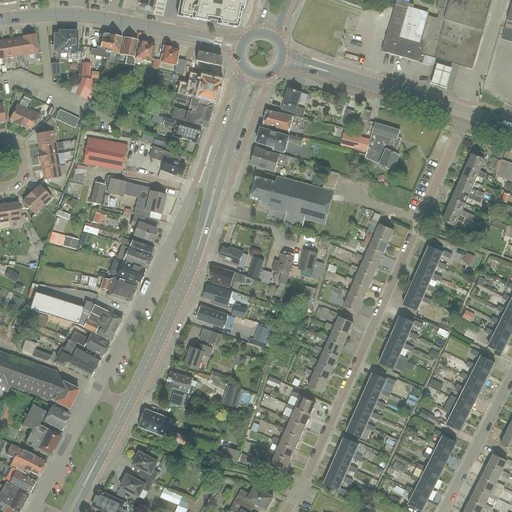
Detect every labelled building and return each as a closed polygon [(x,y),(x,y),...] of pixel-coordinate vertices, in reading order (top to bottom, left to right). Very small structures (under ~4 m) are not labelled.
[(154,10),(155,0),(138,0),(137,4),(141,4),(140,8),(145,10),(148,11),(149,11),(152,10),(153,10),(154,10)] [(180,0),(177,16),(208,22),(209,20),(217,21),(217,24),(232,27),(233,22),(239,23),(241,9),(243,10),(245,0),(221,0),(220,8),(211,7),(212,0),(211,0),(180,0)] [(473,69),(492,0),(439,0),(437,7),(436,10),(440,11),(438,19),(426,16),(419,43),(400,38),(407,11),(411,12),(413,5),(397,0),(392,18),(393,18),(384,48),(383,48),(382,51),(429,65),(433,63),(435,55),(469,65),(468,67),(473,69)] [(511,3),(502,39),(511,41),(511,3)] [(61,53),(68,53),(69,32),(61,32),(60,32),(58,32),(56,32),(56,36),(55,36),(55,50),(56,59),(61,59),(61,53)] [(69,32),(68,53),(68,60),(73,60),(73,62),(80,62),(80,52),(76,52),(76,50),(77,50),(77,45),(76,44),(76,32),(69,32)] [(91,55),(104,57),(104,56),(106,57),(110,42),(112,43),(114,36),(105,34),(103,35),(101,47),(98,47),(97,50),(92,49),(91,55)] [(24,36),(24,37),(27,55),(28,54),(35,53),(36,59),(40,59),(39,53),(38,53),(35,35),(24,36)] [(115,36),(114,36),(112,43),(110,42),(106,57),(104,56),(104,57),(110,59),(110,54),(109,53),(109,52),(118,53),(122,38),(121,37),(119,36),(117,35),(115,36)] [(15,57),(17,56),(24,55),(25,61),(29,60),(28,54),(27,55),(24,37),(12,39),(15,57)] [(124,38),(121,55),(127,56),(126,58),(128,58),(133,60),(137,41),(131,39),(130,38),(127,37),(126,38),(124,38)] [(12,39),(1,41),(4,58),(6,58),(13,57),(14,63),(18,62),(17,56),(15,57),(12,39)] [(141,58),(151,60),(154,45),(148,43),(147,43),(146,41),(142,40),(141,41),(140,41),(136,60),(135,63),(140,64),(141,58)] [(163,46),(160,62),(176,66),(174,71),(183,73),(186,61),(177,59),(179,50),(172,49),(172,48),(171,48),(170,46),(166,45),(165,46),(163,46)] [(196,58),(196,62),(220,67),(222,59),(220,56),(198,52),(196,58)] [(61,75),(60,62),(52,63),(53,76),(61,75)] [(454,67),(438,62),(431,84),(447,90),(454,67)] [(83,63),(82,76),(89,77),(90,64),(83,63)] [(218,84),(219,82),(193,76),(191,87),(182,85),(180,92),(188,94),(202,98),(203,97),(213,100),(215,93),(216,93),(216,92),(219,91),(220,86),(218,84)] [(79,86),(75,95),(89,101),(94,92),(95,81),(83,79),(79,86)] [(303,118),(305,110),(297,108),(302,94),(289,89),(286,99),(285,99),(281,111),(303,118)] [(156,95),(169,99),(171,93),(157,90),(156,95)] [(207,127),(213,105),(189,98),(190,97),(175,92),(175,95),(174,95),(173,98),(174,99),(173,100),(185,103),(182,110),(175,108),(172,117),(207,127)] [(20,126),(28,109),(17,104),(10,120),(14,122),(13,123),(20,126)] [(28,109),(20,126),(27,129),(27,128),(31,130),(38,114),(28,109)] [(368,127),(374,128),(371,139),(344,132),(340,145),(367,152),(366,157),(380,164),(380,165),(393,171),(400,156),(397,155),(401,139),(398,138),(400,131),(375,123),(375,124),(369,122),(372,112),(362,109),(358,122),(362,123),(360,133),(365,135),(368,127)] [(56,119),(61,122),(65,112),(60,110),(56,119)] [(355,112),(347,110),(343,126),(351,128),(355,112)] [(289,135),(293,118),(267,111),(263,126),(280,130),(279,133),(289,135)] [(70,115),(65,112),(61,122),(66,124),(70,115)] [(75,117),(70,115),(66,124),(70,126),(75,117)] [(80,119),(75,117),(70,126),(75,129),(80,119)] [(176,121),(174,121),(165,118),(163,125),(173,128),(174,125),(175,125),(172,137),(196,144),(198,138),(199,138),(200,135),(199,135),(201,129),(176,121)] [(290,135),(290,136),(261,128),(256,143),(274,148),(273,150),(285,154),(289,142),(292,143),(292,144),(302,147),(304,139),(290,135)] [(37,134),(38,146),(56,143),(54,131),(37,134)] [(156,136),(153,144),(166,148),(169,140),(156,136)] [(88,137),(83,163),(123,170),(128,144),(88,137)] [(58,154),(56,143),(38,146),(39,150),(38,150),(40,157),(58,154)] [(182,157),(168,152),(159,149),(156,160),(164,163),(161,170),(175,175),(176,173),(182,175),(186,165),(180,163),(182,157)] [(281,154),(280,156),(256,149),(251,165),(275,172),(279,160),(289,163),(290,157),(281,154)] [(472,155),(467,166),(480,172),(485,160),(482,159),(484,153),(475,149),(473,155),(472,155)] [(492,156),(502,160),(504,152),(495,149),(492,156)] [(59,165),(58,154),(40,157),(41,164),(42,168),(59,165)] [(496,176),(502,178),(508,162),(502,160),(496,176)] [(508,180),(511,168),(511,163),(508,162),(502,178),(508,180)] [(59,165),(42,168),(44,180),(61,177),(59,165)] [(72,181),(84,184),(88,168),(78,166),(76,175),(73,174),(72,181)] [(467,166),(462,177),(475,183),(478,177),(485,180),(487,175),(480,172),(467,166)] [(326,224),(339,174),(328,171),(323,189),(278,177),(276,182),(257,177),(251,198),(262,201),(262,204),(270,206),(269,209),(326,224)] [(462,177),(458,188),(476,196),(477,192),(472,190),(475,183),(462,177)] [(161,214),(166,195),(157,193),(158,190),(111,179),(108,193),(123,197),(124,195),(148,201),(146,211),(135,208),(134,214),(150,218),(151,212),(161,214)] [(95,183),(91,203),(101,206),(105,185),(95,183)] [(31,193),(43,206),(52,198),(40,185),(37,188),(36,188),(31,193)] [(458,188),(453,199),(466,205),(469,198),(474,201),(476,196),(458,188)] [(43,206),(31,193),(26,198),(23,201),(35,214),(43,206)] [(102,206),(108,208),(109,208),(111,199),(109,198),(110,196),(105,195),(102,206)] [(453,199),(448,210),(466,218),(468,213),(463,211),(466,205),(453,199)] [(7,204),(10,221),(21,219),(19,202),(7,204)] [(0,204),(0,222),(10,221),(7,204),(0,204)] [(448,210),(443,221),(456,227),(458,221),(464,223),(466,218),(448,210)] [(96,213),(92,222),(94,223),(93,226),(99,228),(100,225),(101,225),(104,215),(96,213)] [(153,242),(158,229),(144,224),(146,219),(136,215),(132,224),(138,226),(135,235),(153,242)] [(375,236),(389,243),(394,231),(380,225),(381,223),(373,219),(371,223),(379,227),(376,234),(375,236)] [(370,248),(384,254),(389,243),(375,236),(376,234),(368,230),(366,235),(374,238),(371,245),(370,248)] [(471,242),(474,235),(461,230),(458,236),(471,242)] [(62,246),(76,250),(79,240),(65,236),(62,246)] [(153,254),(155,249),(154,249),(154,248),(133,240),(132,242),(128,241),(128,240),(122,237),(120,242),(152,254),(152,253),(153,254)] [(329,253),(331,243),(321,240),(318,250),(329,253)] [(365,259),(379,265),(384,254),(370,248),(371,245),(363,242),(361,246),(369,250),(366,257),(365,259)] [(153,257),(125,247),(122,245),(117,258),(147,270),(153,257)] [(438,264),(439,262),(443,254),(451,258),(453,254),(444,250),(443,252),(429,246),(424,258),(438,264)] [(249,255),(244,254),(244,252),(230,247),(230,250),(223,248),(220,258),(226,260),(225,262),(239,267),(240,266),(245,268),(249,255)] [(299,270),(313,274),(319,254),(305,250),(299,270)] [(287,285),(295,255),(286,253),(285,256),(282,255),(280,262),(276,261),(273,271),(283,273),(280,283),(287,285)] [(374,277),(379,265),(365,259),(366,257),(358,253),(356,258),(364,261),(361,268),(360,271),(374,277)] [(264,261),(256,258),(249,276),(258,279),(264,261)] [(438,264),(424,258),(419,270),(433,276),(434,273),(438,266),(446,270),(448,265),(439,262),(438,264)] [(113,266),(120,268),(117,275),(141,284),(146,270),(122,261),(121,261),(121,262),(115,260),(113,266)] [(355,282),(369,288),(374,277),(360,271),(361,268),(353,265),(351,269),(359,273),(356,280),(355,282)] [(243,283),(246,276),(214,266),(211,276),(214,277),(212,283),(231,288),(233,281),(243,283)] [(9,270),(5,277),(16,283),(20,276),(9,270)] [(419,270),(414,281),(428,288),(429,285),(432,278),(441,281),(443,277),(434,273),(433,276),(419,270)] [(273,275),(265,272),(262,283),(269,286),(273,275)] [(84,274),(82,283),(97,287),(99,278),(84,274)] [(350,294),(364,300),(369,288),(355,282),(356,280),(347,276),(346,281),(354,284),(351,291),(350,294)] [(109,281),(105,280),(103,280),(100,289),(110,292),(109,296),(131,302),(138,285),(114,279),(109,281)] [(428,288),(414,281),(409,293),(423,299),(424,297),(428,289),(436,293),(438,288),(429,285),(428,288)] [(244,319),(247,309),(229,303),(233,292),(209,284),(205,297),(215,301),(214,303),(234,309),(232,315),(244,319)] [(350,294),(351,291),(342,288),(341,292),(349,296),(344,306),(359,312),(364,300),(350,294)] [(78,325),(84,308),(35,292),(29,309),(78,325)] [(423,299),(409,293),(404,305),(419,311),(423,302),(430,305),(432,301),(424,297),(423,299)] [(510,303),(507,310),(506,312),(511,315),(511,300),(511,301),(511,299),(511,298),(505,294),(502,299),(510,303)] [(122,318),(94,305),(83,328),(112,341),(122,318)] [(511,329),(511,315),(506,312),(507,310),(499,306),(497,310),(505,314),(501,321),(500,323),(511,329)] [(224,328),(229,316),(201,307),(197,319),(224,328)] [(334,329),(348,335),(354,323),(340,317),(341,315),(332,311),(330,316),(338,319),(335,326),(334,329)] [(48,317),(37,314),(34,324),(45,328),(48,317)] [(401,316),(396,328),(410,334),(411,332),(414,325),(422,328),(424,324),(416,320),(415,323),(401,316)] [(494,335),(508,342),(511,334),(511,329),(500,323),(501,321),(493,317),(491,321),(499,325),(496,332),(494,335)] [(343,347),(348,335),(334,329),(335,326),(327,323),(325,327),(333,331),(330,338),(329,340),(343,347)] [(267,345),(272,330),(259,326),(254,340),(267,345)] [(216,346),(220,334),(204,328),(200,340),(216,346)] [(410,334),(396,328),(391,340),(405,346),(406,344),(409,336),(417,340),(419,336),(411,332),(410,334)] [(503,353),(508,342),(494,335),(496,332),(488,328),(486,332),(493,336),(488,346),(503,353)] [(478,340),(480,333),(469,329),(466,335),(478,340)] [(91,334),(88,339),(75,332),(71,339),(84,346),(84,347),(103,357),(110,344),(91,334)] [(338,358),(343,347),(329,340),(330,338),(322,334),(320,339),(328,342),(325,349),(324,352),(338,358)] [(62,347),(61,349),(88,364),(89,362),(90,361),(98,365),(101,359),(95,355),(93,359),(90,357),(91,355),(90,353),(76,345),(77,343),(70,339),(65,348),(62,347)] [(405,346),(391,340),(385,352),(399,358),(400,355),(404,348),(412,352),(414,348),(406,344),(405,346)] [(26,341),(23,350),(33,354),(36,345),(26,341)] [(37,344),(33,357),(48,361),(52,358),(54,350),(37,344)] [(210,358),(213,349),(199,344),(197,349),(191,348),(185,366),(200,370),(204,356),(210,358)] [(324,352),(325,349),(317,346),(315,350),(323,354),(320,361),(319,363),(333,370),(338,358),(324,352)] [(88,364),(61,349),(54,362),(64,367),(66,364),(82,372),(83,371),(85,372),(84,373),(91,377),(98,365),(90,361),(89,362),(88,364)] [(62,381),(59,372),(0,351),(0,389),(8,392),(10,386),(50,400),(53,399),(53,398),(55,399),(54,401),(69,409),(73,400),(72,399),(73,397),(75,398),(79,389),(62,381)] [(476,368),(490,375),(495,363),(482,356),(483,355),(475,351),(472,355),(480,359),(477,366),(476,368)] [(399,358),(385,352),(380,363),(394,370),(398,360),(407,363),(409,359),(400,355),(399,358)] [(314,375),(328,381),(333,370),(319,363),(320,361),(312,357),(310,362),(318,365),(315,373),(314,375)] [(484,386),(490,375),(476,368),(477,366),(469,362),(467,366),(475,370),(471,377),(470,379),(484,386)] [(323,393),(328,381),(314,375),(315,373),(307,369),(305,373),(313,377),(309,387),(323,393)] [(220,382),(223,374),(213,371),(210,379),(220,382)] [(192,394),(194,388),(191,387),(194,379),(171,372),(167,387),(192,394)] [(382,391),(383,389),(387,382),(395,385),(397,381),(388,377),(387,379),(374,373),(368,385),(382,391)] [(464,390),(478,397),(484,386),(470,379),(471,377),(463,373),(461,377),(469,381),(465,388),(464,390)] [(270,377),(267,384),(279,389),(282,383),(270,377)] [(436,377),(433,385),(448,391),(451,384),(436,377)] [(472,409),(478,397),(464,390),(465,388),(457,384),(455,388),(463,392),(460,399),(458,402),(472,409)] [(238,409),(244,390),(228,385),(222,404),(238,409)] [(368,385),(363,397),(377,403),(378,401),(381,393),(390,397),(392,392),(383,389),(382,391),(368,385)] [(300,400),(297,407),(296,408),(311,415),(316,403),(302,397),(303,396),(294,392),(292,396),(300,400)] [(410,395),(407,403),(415,406),(418,399),(410,395)] [(466,420),(472,409),(458,402),(460,399),(452,395),(450,400),(457,404),(454,411),(453,413),(466,420)] [(377,403),(363,397),(358,408),(372,415),(373,412),(376,405),(385,409),(386,404),(378,401),(377,403)] [(66,413),(52,406),(46,403),(43,407),(50,411),(44,421),(63,431),(69,418),(64,416),(66,413)] [(295,411),(292,418),(291,420),(306,426),(311,415),(296,408),(297,407),(289,403),(287,407),(295,411)] [(13,408),(3,404),(0,409),(0,428),(4,431),(7,436),(14,439),(18,430),(21,426),(8,420),(13,408)] [(54,448),(61,436),(40,424),(47,412),(34,405),(23,425),(33,430),(25,443),(38,450),(39,448),(50,455),(53,451),(52,450),(53,447),(54,448)] [(453,413),(454,411),(446,407),(444,411),(452,415),(447,425),(461,432),(466,420),(453,413)] [(358,408),(353,420),(367,426),(368,424),(371,417),(379,420),(381,416),(373,412),(372,415),(358,408)] [(409,418),(412,411),(407,408),(403,415),(409,418)] [(166,437),(172,419),(146,409),(139,427),(166,437)] [(436,425),(439,419),(422,410),(419,416),(436,425)] [(301,438),(306,426),(291,420),(292,418),(284,414),(282,419),(290,422),(287,429),(286,431),(301,438)] [(367,426),(353,420),(348,432),(362,438),(366,428),(374,432),(376,427),(368,424),(367,426)] [(257,433),(260,425),(255,423),(251,431),(257,433)] [(285,434),(282,441),(281,442),(296,449),(301,438),(286,431),(287,429),(279,426),(277,430),(285,434)] [(171,432),(168,440),(217,455),(222,436),(195,428),(191,438),(171,432)] [(442,439),(439,446),(438,448),(451,455),(457,444),(443,437),(444,435),(436,431),(434,435),(442,439)] [(511,435),(508,433),(502,444),(511,449),(511,435)] [(291,460),(296,449),(281,442),(282,441),(274,437),(272,441),(280,445),(277,452),(276,454),(291,460)] [(355,456),(354,458),(362,462),(364,457),(356,454),(360,445),(345,438),(340,450),(355,456)] [(446,466),(451,455),(438,448),(439,446),(431,442),(429,446),(437,450),(433,457),(432,459),(446,466)] [(47,462),(12,444),(7,455),(14,458),(12,463),(30,472),(31,471),(39,476),(42,470),(43,470),(43,469),(44,467),(45,464),(46,462),(47,462)] [(276,454),(277,452),(269,448),(267,453),(275,456),(271,465),(286,472),(291,460),(276,454)] [(355,456),(340,450),(335,461),(350,468),(349,469),(357,473),(359,469),(351,465),(354,458),(355,456)] [(141,475),(154,483),(159,473),(154,470),(158,462),(140,452),(133,464),(144,470),(141,475)] [(426,471),(440,478),(446,466),(432,459),(433,457),(425,453),(423,457),(431,461),(427,468),(426,471)] [(239,462),(250,466),(253,459),(242,454),(239,462)] [(494,455),(488,466),(502,473),(503,471),(507,464),(511,466),(511,460),(509,459),(508,461),(494,455)] [(344,479),(344,481),(352,484),(354,480),(346,477),(349,469),(350,468),(335,461),(330,473),(344,479)] [(421,482),(434,489),(440,478),(426,471),(427,468),(419,464),(417,469),(425,473),(422,480),(421,482)] [(6,481),(5,483),(6,484),(29,495),(36,482),(24,475),(26,473),(17,468),(13,466),(10,472),(14,474),(11,479),(9,478),(7,482),(6,481)] [(502,473),(488,466),(483,477),(497,484),(498,482),(501,475),(509,479),(511,475),(503,471),(502,473)] [(341,488),(344,481),(344,479),(330,473),(324,484),(339,490),(338,492),(347,496),(348,491),(341,488)] [(149,492),(154,483),(141,475),(138,481),(128,475),(121,487),(139,497),(143,489),(149,492)] [(429,500),(434,489),(421,482),(422,480),(414,476),(412,480),(420,484),(416,491),(415,494),(429,500)] [(483,477),(477,489),(491,495),(492,493),(496,486),(504,490),(506,486),(498,482),(497,484),(483,477)] [(19,511),(25,503),(29,495),(6,484),(5,483),(0,491),(0,499),(1,500),(0,501),(0,500),(0,502),(16,511),(19,511)] [(217,485),(214,492),(218,494),(222,488),(217,485)] [(236,500),(253,510),(256,504),(267,510),(274,498),(255,487),(251,495),(242,490),(236,500)] [(415,494),(416,491),(408,487),(406,491),(414,495),(409,505),(423,511),(429,500),(415,494)] [(477,489),(472,500),(485,507),(486,505),(490,497),(498,501),(500,497),(492,493),(491,495),(477,489)] [(126,506),(127,503),(99,491),(92,507),(104,511),(103,511),(121,511),(124,505),(126,506)] [(175,491),(172,501),(189,507),(193,497),(175,491)] [(388,501),(398,506),(401,500),(390,495),(388,501)] [(233,511),(251,511),(253,510),(236,500),(230,510),(233,511)] [(492,511),(494,509),(486,505),(485,507),(472,500),(466,511),(468,511),(482,511),(484,509),(490,511),(492,511)] [(0,511),(16,511),(0,502),(0,511)]
